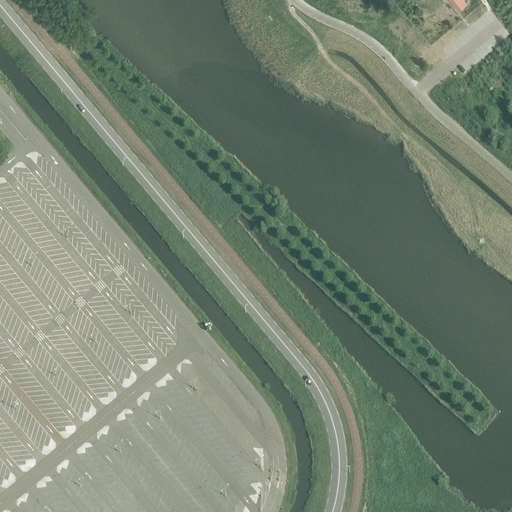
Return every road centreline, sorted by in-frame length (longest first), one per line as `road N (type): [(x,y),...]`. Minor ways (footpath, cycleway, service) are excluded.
road 1 (secondary): [(0,4),(313,379),(338,442),(335,511)]
road 2 (unclassified): [(511,180),(379,52),(294,0)]
